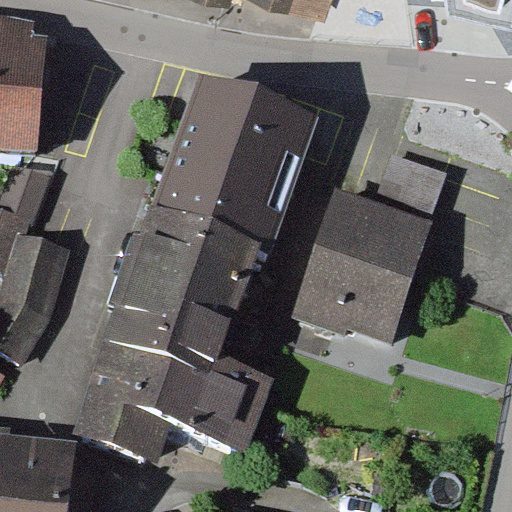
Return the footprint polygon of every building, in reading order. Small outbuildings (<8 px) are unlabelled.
[(323,0),(240,0),(311,30),(323,0)] [(511,0),(445,0),(448,17),(511,27),(511,0)] [(35,51),(38,31),(0,26),(0,164),(38,169),(51,52),(35,51)] [(274,242),(317,110),(197,70),(150,201),(260,239),(274,242)] [(10,168),(0,193),(0,209),(33,221),(47,181),(10,168)] [(387,168),(373,211),(425,228),(438,185),(387,168)] [(373,211),(329,196),(287,323),(387,355),(429,229),(425,228),(373,211)] [(260,239),(150,201),(103,333),(213,372),(221,350),(260,239)] [(12,238),(17,216),(0,212),(0,275),(3,276),(12,238)] [(63,250),(12,238),(3,276),(0,288),(0,358),(18,369),(49,312),(63,250)] [(280,381),(221,350),(213,372),(103,333),(74,431),(163,460),(176,417),(250,450),(280,381)] [(0,511),(84,511),(88,483),(0,443),(0,511)]
